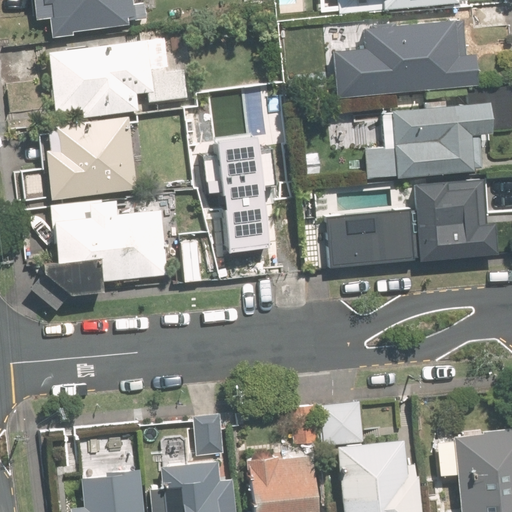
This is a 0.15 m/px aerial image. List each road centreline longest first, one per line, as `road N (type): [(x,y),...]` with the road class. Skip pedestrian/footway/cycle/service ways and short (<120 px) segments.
road 1 (tertiary): [(324,338),(0,364)]
road 2 (tertiary): [(511,316),(392,356),(324,338)]
road 3 (tertiary): [(324,338),(445,297),(511,313)]
